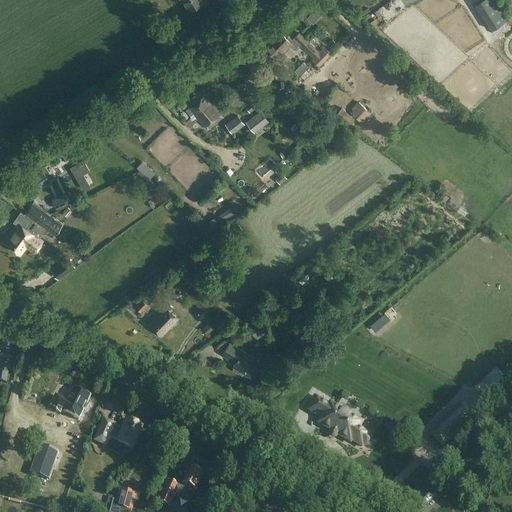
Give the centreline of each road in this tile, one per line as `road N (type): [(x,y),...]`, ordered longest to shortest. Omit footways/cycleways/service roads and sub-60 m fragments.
road 1 (unclassified): [(357,511),(0,299)]
road 2 (unclassified): [(0,176),(271,0)]
